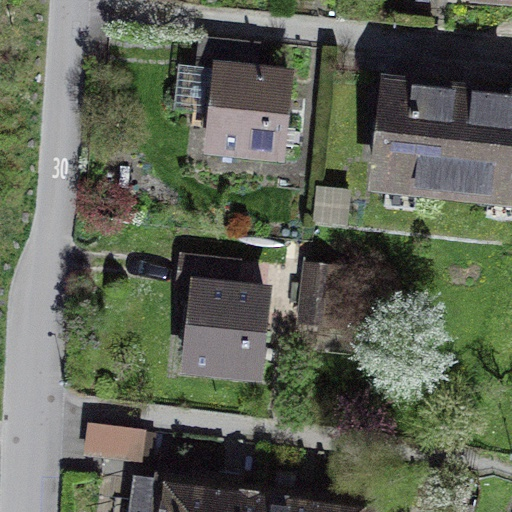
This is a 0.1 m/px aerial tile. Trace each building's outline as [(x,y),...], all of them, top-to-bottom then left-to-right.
[(475,1),(475,14),(511,15),(511,0),(458,0),(458,1),(475,1)] [(210,116),(205,165),(286,173),(296,78),(258,74),(261,45),(197,39),(194,68),(215,70),(210,116)] [(386,88),(375,204),(511,216),(511,98),(466,95),(386,88)] [(317,194),(315,225),(351,228),(354,197),(317,194)] [(187,335),(182,383),(265,391),(274,295),(242,292),(244,264),(179,258),(177,286),(192,287),(187,335)] [(303,268),(298,330),(377,336),(382,274),(303,268)] [(86,429),(83,462),(143,468),(146,435),(86,429)] [(380,511),(381,509),(350,506),(288,499),(227,493),(166,486),(134,482),(130,511),(380,511)]
